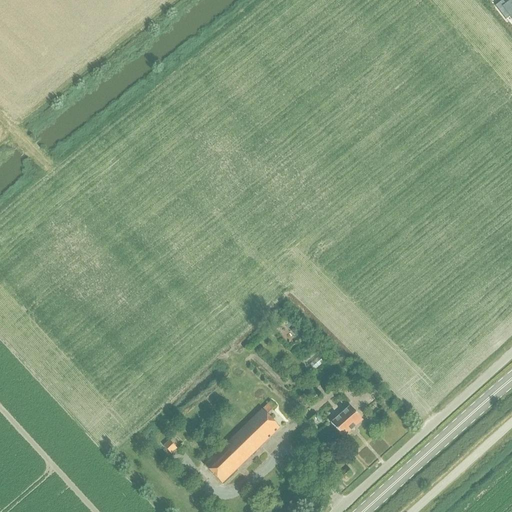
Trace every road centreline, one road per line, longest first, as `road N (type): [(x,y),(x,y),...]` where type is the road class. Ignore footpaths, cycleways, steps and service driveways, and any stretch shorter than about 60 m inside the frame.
road 1 (unclassified): [(336,511),(511,355)]
road 2 (secondary): [(366,511),(511,381)]
road 3 (unclassified): [(412,511),(511,423)]
